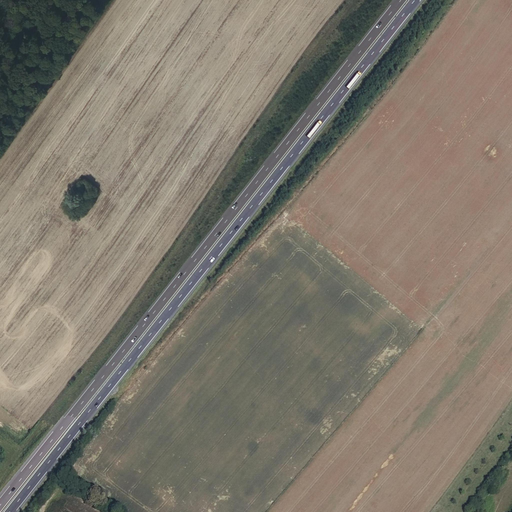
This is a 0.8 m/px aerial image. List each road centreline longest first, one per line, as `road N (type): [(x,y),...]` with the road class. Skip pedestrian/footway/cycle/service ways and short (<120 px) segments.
road 1 (motorway): [(11,511),(417,0)]
road 2 (motorway): [(402,0),(0,504)]
road 3 (track): [(0,149),(109,0)]
